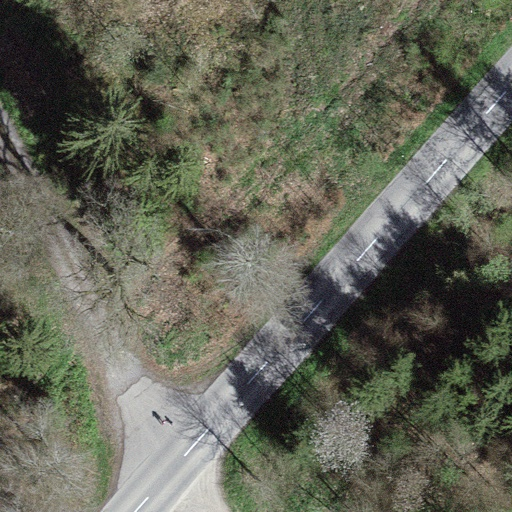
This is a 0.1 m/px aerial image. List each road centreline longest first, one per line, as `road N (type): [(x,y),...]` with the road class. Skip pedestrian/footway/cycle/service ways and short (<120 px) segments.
road 1 (tertiary): [(511,86),(135,511)]
road 2 (track): [(178,463),(84,311),(0,136)]
